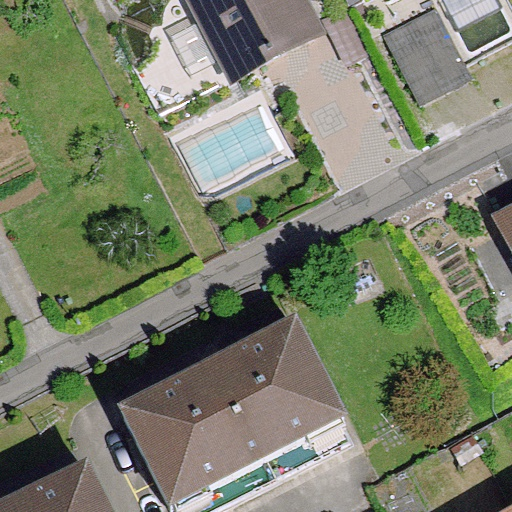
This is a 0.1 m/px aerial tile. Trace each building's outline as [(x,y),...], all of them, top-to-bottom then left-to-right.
[(314,41),(293,0),(193,0),(235,81),(314,41)] [(436,14),(385,40),(398,64),(449,39),(436,14)] [(511,219),(499,226),(511,251),(511,219)] [(224,511),(350,448),(339,428),(341,427),(294,332),(123,420),(170,511),(224,511)] [(103,511),(86,476),(10,511),(103,511)]
